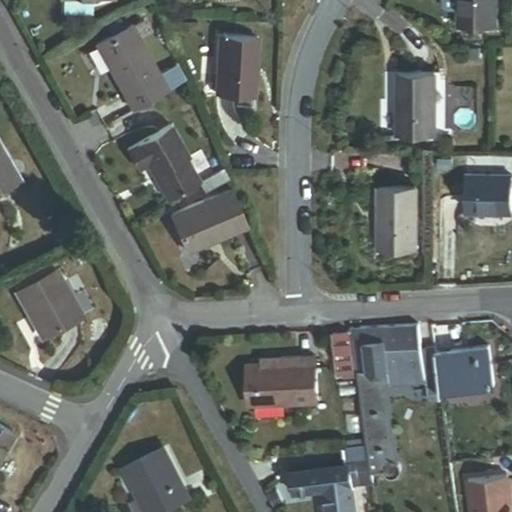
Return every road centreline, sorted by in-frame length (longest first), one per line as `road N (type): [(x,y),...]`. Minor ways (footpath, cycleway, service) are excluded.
road 1 (residential): [(166,314),(0,12)]
road 2 (residential): [(299,306),(297,113),(334,0)]
road 3 (residential): [(262,511),(166,314)]
road 4 (residential): [(299,306),(511,295)]
road 5 (residential): [(166,314),(93,433)]
road 6 (residential): [(166,314),(299,306)]
